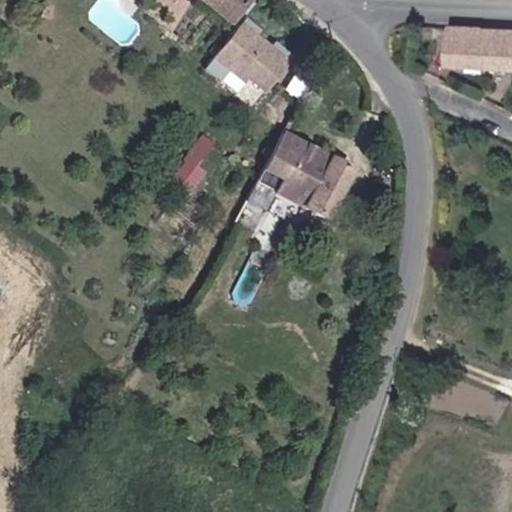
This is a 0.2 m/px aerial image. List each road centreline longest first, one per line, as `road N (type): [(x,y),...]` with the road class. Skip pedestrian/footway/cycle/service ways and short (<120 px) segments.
road 1 (unclassified): [(329,0),(401,89),(416,137),(419,259),(337,511)]
road 2 (unknown): [(397,328),(511,370)]
